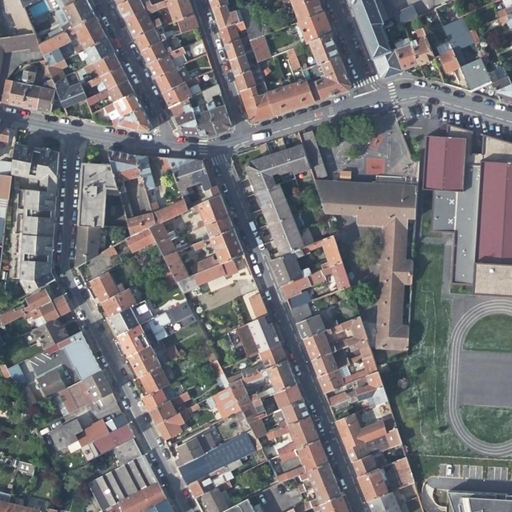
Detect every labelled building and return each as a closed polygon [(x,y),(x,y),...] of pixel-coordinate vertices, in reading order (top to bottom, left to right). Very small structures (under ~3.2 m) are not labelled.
[(4,0),(20,37),(34,35),(30,26),(23,8),(19,0),(4,0)] [(36,0),(19,0),(23,8),(34,3),(37,1),(36,0)] [(57,31),(59,35),(72,29),(94,18),(89,8),(84,0),(82,0),(69,7),(64,9),(62,10),(69,24),(61,29),(57,31)] [(58,0),(64,9),(69,7),(82,0),(58,0)] [(142,4),(139,0),(130,0),(117,7),(120,13),(124,20),(153,6),(157,4),(169,0),(151,0),(150,0),(142,4)] [(176,22),(193,16),(190,7),(187,0),(169,0),(157,4),(159,10),(167,7),(172,23),(176,22)] [(227,5),(225,0),(207,0),(209,5),(211,11),(227,5)] [(289,0),(298,22),(321,13),(317,1),(316,0),(289,0)] [(347,0),(360,32),(378,78),(382,80),(403,73),(394,50),(389,52),(381,29),(382,24),(372,0),(347,0)] [(390,17),(383,0),(372,0),(382,24),(381,29),(389,52),(394,50),(392,44),(391,42),(387,31),(395,27),(390,17)] [(495,14),(498,20),(511,13),(511,0),(507,0),(511,7),(504,10),(495,14)] [(500,0),(504,10),(511,7),(507,0),(500,0)] [(43,20),(34,3),(23,8),(30,26),(43,20)] [(460,68),(471,94),(484,97),(500,102),(487,75),(484,69),(468,34),(461,18),(457,19),(450,3),(447,4),(445,5),(434,10),(439,22),(452,51),(460,68)] [(147,16),(159,10),(157,4),(153,6),(124,20),(128,28),(133,39),(152,29),(165,23),(163,20),(159,21),(157,19),(151,22),(147,16)] [(237,9),(238,11),(242,22),(244,29),(247,37),(248,41),(261,36),(264,35),(261,28),(258,29),(249,4),(237,9)] [(227,6),(227,5),(211,11),(215,21),(218,30),(242,22),(238,11),(227,14),(225,7),(227,6)] [(398,26),(411,20),(416,18),(412,7),(394,15),(398,26)] [(53,14),(61,29),(69,24),(62,10),(53,14)] [(437,22),(439,22),(434,10),(431,11),(429,12),(433,20),(435,19),(437,22)] [(299,25),(306,44),(329,35),(326,26),(321,13),(298,22),(295,23),(296,26),(299,25)] [(500,25),(504,24),(511,20),(511,13),(498,20),(500,25)] [(195,22),(193,16),(176,22),(180,33),(197,27),(195,22)] [(62,58),(63,60),(78,53),(81,51),(84,50),(105,40),(99,29),(94,18),(72,29),(59,35),(38,46),(40,49),(42,56),(71,42),(69,38),(76,34),(81,45),(74,49),(75,51),(62,58)] [(235,32),(244,29),(242,22),(218,30),(221,39),(223,45),(238,40),(235,32)] [(156,37),(152,29),(133,39),(136,45),(140,52),(159,42),(167,38),(172,36),(170,31),(156,37)] [(419,41),(409,44),(417,64),(418,65),(425,62),(433,59),(421,30),(415,32),(419,41)] [(36,51),(40,49),(38,46),(34,35),(20,37),(3,39),(0,52),(34,47),(36,51)] [(317,65),(320,64),(338,57),(334,47),(329,35),(306,44),(306,45),(309,44),(317,65)] [(268,58),(261,36),(248,41),(252,53),(254,57),(256,63),(268,58)] [(411,66),(417,64),(409,44),(407,38),(392,44),(394,50),(403,73),(407,74),(405,69),(411,66)] [(85,59),(88,65),(112,53),(108,45),(105,40),(84,50),(81,51),(83,54),(87,53),(89,56),(85,59)] [(243,56),(238,40),(223,45),(225,53),(228,61),(243,56)] [(163,50),(159,42),(140,52),(143,58),(146,65),(171,54),(168,48),(163,50)] [(297,47),(292,49),(295,57),(300,54),(297,47)] [(299,68),(295,57),(292,49),(284,52),(291,71),(299,68)] [(179,50),(171,54),(146,65),(150,72),(154,79),(176,68),(184,63),(185,63),(182,57),(179,50)] [(81,60),(85,59),(89,56),(87,53),(83,54),(81,51),(78,53),(81,60)] [(453,71),(460,68),(452,51),(438,58),(445,75),(453,71)] [(95,69),(99,76),(119,67),(115,59),(112,53),(88,65),(82,68),(85,73),(95,69)] [(245,60),(254,57),(252,53),(248,54),(243,56),(228,61),(231,69),(233,77),(252,70),(251,67),(247,68),(245,60)] [(325,78),(306,86),(312,103),(347,91),(349,86),(344,72),(338,57),(320,64),(325,78)] [(45,64),(46,64),(47,68),(55,65),(52,60),(45,64)] [(67,67),(63,60),(55,65),(47,68),(49,73),(53,83),(63,78),(60,71),(67,67)] [(40,66),(44,75),(49,73),(47,68),(46,64),(40,66)] [(3,87),(0,101),(0,102),(7,104),(21,107),(28,72),(34,73),(35,68),(28,66),(28,69),(23,68),(21,79),(22,81),(22,83),(12,81),(11,88),(3,87)] [(81,91),(96,84),(101,82),(104,87),(106,90),(126,81),(122,74),(119,67),(99,76),(84,84),(79,86),(81,91)] [(80,75),(85,73),(82,68),(74,72),(79,85),(79,86),(84,84),(80,75)] [(178,71),(176,68),(154,79),(157,86),(161,94),(181,84),(175,72),(178,71)] [(502,68),(493,72),(497,82),(506,78),(504,72),(502,68)] [(252,70),(233,77),(236,85),(239,92),(263,84),(257,69),(252,70)] [(187,75),(189,80),(195,78),(198,77),(196,71),(187,75)] [(32,82),(34,73),(28,72),(21,107),(35,110),(40,87),(31,85),(31,82),(32,82)] [(493,72),(487,75),(500,102),(508,104),(511,105),(511,92),(511,88),(508,82),(506,78),(497,82),(493,72)] [(53,99),(59,97),(53,83),(49,73),(44,75),(46,81),(41,80),(40,87),(35,110),(50,113),(53,99)] [(64,77),(63,78),(53,83),(59,97),(63,108),(75,103),(85,100),(84,97),(81,91),(79,86),(79,85),(69,89),(64,77)] [(198,85),(195,78),(189,80),(181,84),(161,94),(165,101),(168,108),(180,103),(187,100),(190,98),(187,90),(196,85),(198,85)] [(109,96),(113,104),(133,94),(130,88),(126,81),(106,90),(93,96),(85,100),(88,106),(109,96)] [(304,82),(266,94),(273,116),(299,107),(312,103),(306,86),(304,82)] [(266,118),(273,116),(266,94),(264,89),(263,84),(239,92),(248,119),(255,121),(266,118)] [(200,93),(196,85),(187,90),(190,98),(192,97),(200,93)] [(210,99),(219,95),(216,86),(201,93),(204,102),(210,99)] [(115,109),(120,118),(140,109),(137,101),(133,94),(113,104),(104,108),(91,114),(93,119),(115,109)] [(196,108),(192,97),(190,98),(187,100),(189,105),(191,110),(196,108)] [(215,111),(210,99),(204,102),(205,105),(207,112),(215,134),(223,131),(228,130),(230,125),(224,108),(215,111)] [(182,108),(189,105),(187,100),(180,103),(182,108)] [(170,112),(182,108),(180,103),(168,108),(170,112)] [(184,115),(174,119),(182,135),(190,135),(200,136),(191,110),(189,105),(182,108),(184,115)] [(205,105),(196,108),(199,115),(207,112),(205,105)] [(191,110),(200,136),(207,137),(210,136),(215,134),(207,112),(199,115),(196,108),(191,110)] [(112,120),(113,126),(132,130),(138,132),(147,132),(150,128),(144,116),(140,109),(120,118),(117,119),(112,120)] [(447,137),(425,137),(423,189),(432,189),(430,232),(453,233),(451,284),(472,286),(472,294),(511,295),(511,140),(484,133),(482,154),(477,154),(472,153),(473,131),(448,124),(447,137)] [(0,139),(6,141),(9,130),(0,127),(0,139)] [(326,175),(310,129),(298,132),(302,144),(303,147),(310,169),(313,179),(326,175)] [(14,144),(12,162),(10,176),(27,179),(40,181),(39,192),(26,192),(18,281),(22,280),(30,293),(55,279),(51,271),(53,227),(55,200),(58,153),(30,148),(14,144)] [(310,169),(303,147),(295,150),(293,146),(286,149),(292,171),(293,174),(310,169)] [(292,171),(286,149),(279,151),(280,154),(271,157),(275,170),(276,174),(280,175),(292,171)] [(136,156),(123,153),(107,150),(111,165),(119,195),(129,228),(131,238),(150,229),(156,226),(150,204),(148,195),(136,156)] [(275,170),(271,157),(270,154),(258,158),(243,162),(245,169),(246,170),(246,172),(248,178),(275,170)] [(152,174),(147,156),(136,156),(148,195),(151,194),(149,189),(155,187),(152,174)] [(162,176),(173,172),(168,158),(157,157),(162,176)] [(194,203),(195,206),(213,197),(200,160),(185,159),(168,158),(173,172),(183,199),(187,210),(191,209),(192,208),(185,187),(201,182),(206,197),(194,203)] [(0,206),(6,208),(10,176),(12,162),(0,160),(0,206)] [(199,228),(205,226),(228,215),(223,204),(210,172),(206,161),(200,160),(213,197),(195,206),(192,208),(191,209),(192,212),(198,210),(203,221),(197,224),(199,228)] [(83,163),(78,225),(99,227),(103,227),(106,195),(119,195),(111,165),(83,163)] [(276,174),(275,170),(248,178),(250,183),(251,187),(254,185),(258,193),(275,186),(271,175),(276,174)] [(415,219),(417,187),(314,180),(317,189),(322,204),(325,213),(358,215),(357,224),(384,226),(378,349),(408,350),(409,327),(402,327),(404,284),(412,285),(413,262),(405,261),(407,218),(415,219)] [(258,203),(261,210),(286,200),(280,184),(275,186),(258,193),(260,199),(261,202),(258,203)] [(183,199),(161,210),(161,211),(160,211),(163,223),(171,219),(187,210),(183,199)] [(268,219),(270,224),(292,216),(286,200),(261,210),(264,217),(267,216),(268,219)] [(158,202),(150,204),(156,226),(163,223),(160,211),(161,211),(161,210),(158,202)] [(202,236),(204,241),(233,228),(231,222),(228,215),(205,226),(208,233),(202,236)] [(298,231),(292,216),(270,224),(272,228),(274,233),(271,234),(273,241),(298,231)] [(172,221),(171,219),(163,223),(156,226),(150,229),(157,242),(159,247),(171,241),(177,238),(175,232),(168,234),(164,226),(172,221)] [(97,256),(99,227),(78,225),(76,266),(97,256)] [(212,244),(220,264),(232,259),(243,254),(239,243),(233,228),(204,241),(192,246),(195,251),(212,244)] [(132,252),(157,242),(150,229),(131,238),(126,241),(129,247),(132,252)] [(305,247),(298,231),(273,241),(276,247),(277,249),(279,247),(283,256),(305,247)] [(315,268),(316,272),(322,270),(342,262),(333,237),(305,247),(283,256),(270,261),(273,267),(280,286),(310,274),(308,268),(299,271),(294,258),(309,253),(308,251),(322,246),(328,263),(315,268)] [(175,250),(171,241),(159,247),(165,258),(177,253),(183,250),(189,248),(187,245),(175,250)] [(113,248),(104,252),(106,255),(109,253),(110,256),(117,253),(113,248)] [(189,278),(177,253),(165,258),(168,263),(170,269),(177,283),(189,278)] [(191,270),(194,276),(216,266),(212,257),(195,265),(191,270)] [(237,272),(232,259),(220,264),(216,266),(194,276),(189,278),(177,283),(178,284),(184,295),(199,288),(198,285),(212,279),(224,274),(226,277),(237,272)] [(360,260),(343,265),(350,286),(352,293),(369,288),(360,260)] [(342,262),(322,270),(323,275),(329,273),(332,270),(339,291),(350,286),(343,265),(342,262)] [(161,266),(164,272),(170,269),(168,263),(161,266)] [(172,287),(178,284),(177,283),(170,269),(164,272),(172,287)] [(316,272),(310,274),(280,286),(283,292),(284,295),(298,289),(310,285),(310,284),(324,278),(323,275),(322,270),(316,272)] [(95,291),(101,302),(125,291),(121,283),(115,286),(108,271),(90,280),(95,291)] [(0,325),(23,314),(51,300),(48,295),(44,288),(25,298),(29,305),(24,307),(22,304),(0,315),(0,319),(1,322),(1,323),(0,322),(0,325)] [(129,289),(125,291),(101,302),(105,310),(109,317),(137,304),(129,289)] [(298,289),(284,295),(286,299),(295,296),(300,294),(298,289)] [(257,319),(268,314),(259,294),(249,298),(257,319)] [(31,315),(37,327),(54,319),(71,311),(67,303),(65,304),(63,302),(66,301),(63,295),(51,300),(23,314),(25,318),(31,315)] [(295,296),(286,299),(288,304),(290,310),(299,306),(295,296)] [(144,301),(137,304),(109,317),(113,326),(118,336),(153,319),(144,301)] [(124,348),(128,356),(150,345),(142,329),(152,324),(160,340),(192,324),(197,322),(187,302),(153,319),(118,336),(112,338),(114,342),(117,348),(123,345),(124,348)] [(299,306),(290,310),(295,321),(302,340),(338,326),(337,322),(324,327),(319,315),(309,319),(303,305),(299,306)] [(268,314),(235,329),(248,358),(280,343),(273,328),(268,314)] [(368,339),(361,317),(338,326),(302,340),(306,349),(311,361),(332,353),(349,346),(368,339)] [(59,327),(54,319),(37,327),(31,331),(36,340),(39,339),(44,349),(57,342),(68,337),(64,328),(62,326),(59,327)] [(192,324),(202,344),(207,341),(197,322),(192,324)] [(82,333),(81,330),(68,337),(57,342),(60,349),(64,347),(82,338),(79,334),(82,333)] [(64,347),(67,354),(85,345),(87,344),(85,340),(84,337),(82,333),(79,334),(82,338),(64,347)] [(359,349),(363,359),(374,355),(368,339),(349,346),(351,352),(359,349)] [(202,344),(211,364),(217,361),(207,341),(202,344)] [(75,368),(82,381),(101,371),(95,358),(91,351),(87,344),(85,345),(67,354),(74,368),(75,368)] [(139,376),(159,366),(168,361),(175,358),(179,355),(175,346),(166,351),(168,356),(157,361),(150,345),(128,356),(133,365),(139,376)] [(263,363),(226,379),(229,385),(286,360),(284,354),(281,345),(259,353),(263,363)] [(335,363),(332,353),(311,361),(314,369),(317,377),(345,366),(349,364),(347,359),(335,363)] [(377,365),(374,355),(363,359),(362,359),(367,375),(379,370),(377,365)] [(178,363),(175,358),(168,361),(171,366),(178,363)] [(272,393),(296,383),(291,371),(286,360),(229,385),(230,387),(240,407),(258,399),(267,395),(272,393)] [(214,379),(217,378),(224,375),(221,370),(217,361),(211,364),(208,366),(214,379)] [(386,362),(377,365),(379,370),(380,374),(388,371),(386,362)] [(16,388),(23,385),(26,383),(16,363),(6,368),(16,388)] [(144,385),(148,394),(160,389),(169,385),(159,366),(139,376),(144,385)] [(349,376),(345,366),(317,377),(320,385),(324,393),(357,380),(359,378),(357,373),(349,376)] [(46,398),(58,393),(66,389),(57,371),(56,368),(36,378),(46,398)] [(355,390),(346,394),(348,399),(384,386),(380,374),(379,370),(367,375),(359,378),(357,380),(359,387),(356,389),(355,390)] [(365,370),(357,373),(359,378),(367,375),(365,370)] [(69,413),(93,401),(112,391),(106,380),(101,371),(82,381),(66,389),(58,393),(69,413)] [(217,378),(223,391),(230,387),(229,385),(226,379),(224,375),(217,378)] [(301,396),(296,383),(272,393),(279,410),(303,401),(301,396)] [(33,405),(23,385),(16,388),(26,408),(33,405)] [(175,398),(169,385),(160,389),(167,402),(175,398)] [(388,400),(384,386),(348,399),(329,406),(331,410),(333,415),(348,408),(348,404),(359,401),(366,399),(369,408),(388,400)] [(221,419),(233,413),(241,410),(240,407),(230,387),(223,391),(206,399),(210,409),(215,406),(221,419)] [(167,402),(160,389),(148,394),(142,397),(146,404),(149,411),(167,402)] [(98,409),(116,400),(112,391),(93,401),(98,409)] [(329,406),(348,399),(346,394),(345,395),(344,392),(326,399),(328,403),(329,406)] [(175,398),(167,402),(149,411),(153,419),(156,424),(176,414),(173,407),(190,399),(187,393),(175,398)] [(261,404),(258,399),(240,407),(241,410),(243,412),(248,422),(259,418),(265,415),(263,411),(257,413),(254,407),(261,404)] [(273,412),(280,428),(309,417),(306,408),(303,401),(279,410),(273,412)] [(261,404),(254,407),(257,413),(263,411),(261,404)] [(189,417),(185,410),(180,412),(184,420),(189,417)] [(156,424),(160,433),(164,439),(181,430),(178,424),(184,421),(184,420),(180,412),(176,414),(156,424)] [(102,420),(82,431),(75,434),(78,441),(81,447),(104,435),(127,423),(123,413),(104,423),(102,420)] [(339,431),(342,438),(360,431),(353,414),(335,421),(339,431)] [(277,449),(279,455),(318,439),(313,425),(309,417),(280,428),(272,431),(274,436),(284,432),(289,430),(294,442),(289,444),(277,449)] [(265,434),(259,418),(248,422),(251,429),(255,438),(265,434)] [(58,451),(78,441),(75,434),(82,431),(79,426),(76,419),(49,433),(52,439),(44,443),(50,453),(57,449),(58,451)] [(382,422),(360,431),(342,438),(348,452),(352,462),(370,455),(402,443),(398,429),(386,433),(382,422)] [(132,431),(127,423),(104,435),(108,442),(113,439),(115,444),(134,435),(132,431)] [(42,426),(37,429),(41,435),(46,433),(42,426)] [(251,429),(216,447),(177,466),(180,473),(187,485),(230,462),(236,460),(260,447),(255,438),(251,429)] [(181,455),(173,459),(177,466),(216,447),(208,430),(176,446),(179,452),(181,455)] [(289,430),(284,432),(289,444),(294,442),(289,430)] [(85,453),(108,442),(104,435),(81,447),(85,453)] [(296,468),(298,474),(328,462),(323,451),(318,439),(279,455),(281,460),(299,453),(304,465),(296,468)] [(111,452),(118,467),(141,455),(136,447),(133,440),(111,452)] [(266,460),(260,447),(236,460),(238,464),(242,472),(266,460)] [(140,511),(143,511),(150,507),(156,504),(166,499),(162,491),(148,463),(143,454),(141,455),(118,467),(87,483),(101,511),(140,511)] [(372,461),(370,455),(352,462),(355,470),(358,477),(378,468),(384,466),(380,457),(372,461)] [(400,488),(415,482),(407,459),(406,456),(392,462),(400,488)] [(35,464),(27,462),(18,460),(16,468),(33,473),(35,464)] [(233,468),(233,467),(230,462),(187,485),(190,492),(193,498),(201,493),(225,481),(221,474),(233,468)] [(308,477),(313,487),(334,478),(328,462),(298,474),(300,480),(308,477)] [(388,493),(378,468),(358,477),(363,491),(368,501),(388,493)] [(232,477),(225,481),(201,493),(207,505),(210,511),(219,511),(227,508),(218,491),(235,483),(232,477)] [(317,498),(304,503),(307,508),(312,506),(341,495),(334,478),(313,487),(317,498)] [(300,493),(305,490),(303,483),(297,485),(300,493)] [(511,511),(511,494),(447,490),(453,511),(511,511)] [(0,511),(4,511),(7,503),(9,494),(0,492),(0,511)] [(372,511),(371,511),(378,511),(396,506),(391,492),(388,493),(368,501),(370,509),(372,511)] [(347,511),(346,507),(341,495),(312,506),(314,511),(321,508),(322,511),(347,511)] [(227,508),(219,511),(253,511),(247,498),(227,508)] [(172,511),(170,507),(166,499),(156,504),(160,510),(156,511),(152,511),(150,507),(143,511),(172,511)] [(22,511),(24,507),(7,503),(4,511),(22,511)] [(304,503),(292,508),(294,511),(297,511),(307,508),(304,503)]
